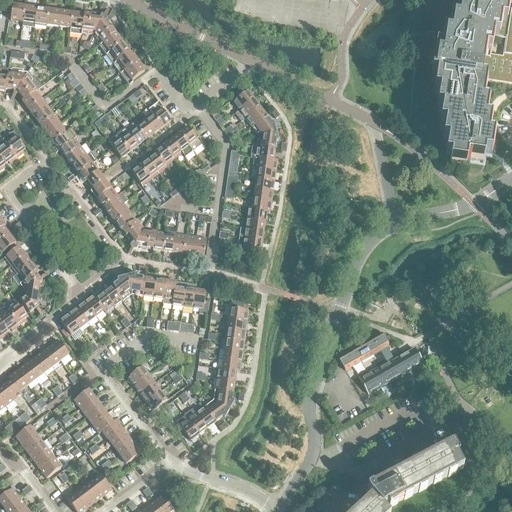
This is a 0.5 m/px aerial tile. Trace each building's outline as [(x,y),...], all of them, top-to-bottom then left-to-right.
[(436,50),(432,74),(438,75),(435,91),(441,91),(438,107),(443,108),(441,123),(446,124),(444,139),(449,140),(447,156),(452,156),(451,164),(466,166),(469,166),(470,164),(471,159),(484,161),(485,153),(490,154),(493,138),(487,137),(488,131),(490,122),(490,121),(485,120),(487,105),(482,104),(485,81),(480,81),(480,76),(485,77),(489,75),(493,78),(497,76),(501,79),(505,78),(509,81),(511,79),(511,13),(505,13),(507,0),(465,0),(464,7),(459,6),(457,21),(452,20),(449,36),(444,35),(442,50),(436,50)] [(23,23),(25,5),(19,4),(18,6),(13,5),(11,21),(23,23)] [(32,6),(25,5),(23,23),(35,25),(37,9),(32,8),(32,6)] [(37,9),(35,25),(34,29),(46,30),(47,26),(49,8),(42,7),(42,9),(37,9)] [(56,9),(49,8),(47,26),(59,28),(61,12),(56,11),(56,9)] [(66,13),(61,12),(59,28),(70,30),(73,11),(66,10),(66,13)] [(73,11),(70,30),(70,34),(81,35),(81,34),(82,31),(84,15),(79,15),(80,12),(73,11)] [(82,31),(81,34),(94,35),(105,16),(104,15),(102,15),(99,20),(91,19),(91,16),(84,15),(82,31)] [(105,16),(94,35),(101,45),(116,34),(111,28),(109,30),(104,24),(107,18),(106,16),(105,16)] [(116,34),(101,45),(99,46),(106,56),(125,42),(121,36),(119,38),(116,34)] [(129,47),(125,42),(106,56),(113,66),(130,53),(127,49),(129,47)] [(24,61),(25,54),(11,52),(10,59),(24,61)] [(130,53),(113,66),(120,75),(139,61),(135,55),(133,57),(130,53)] [(139,61),(120,75),(129,86),(133,83),(132,82),(145,72),(141,68),(143,66),(139,61)] [(7,72),(6,90),(14,91),(14,94),(15,95),(26,77),(19,76),(19,73),(7,72)] [(29,73),(26,77),(15,95),(16,96),(19,94),(24,101),(37,92),(43,87),(37,79),(35,80),(29,73)] [(76,80),(74,76),(69,80),(65,83),(67,86),(76,80)] [(70,92),(80,85),(76,80),(67,86),(67,87),(70,92)] [(37,92),(24,101),(22,102),(28,111),(43,100),(37,92)] [(239,112),(254,100),(248,92),(233,103),(239,112)] [(138,103),(136,100),(132,95),(128,99),(134,107),(138,103)] [(43,100),(28,111),(34,119),(49,108),(43,100)] [(254,100),(239,112),(236,114),(242,122),(245,120),(260,109),(254,100)] [(152,114),(162,129),(171,122),(162,110),(163,109),(158,103),(148,110),(152,114)] [(55,116),(49,108),(34,119),(41,127),(55,116)] [(120,112),(116,108),(111,111),(115,116),(120,112)] [(260,109),(245,120),(252,128),(266,117),(260,109)] [(280,117),(275,110),(271,113),(276,120),(280,117)] [(220,113),(213,118),(216,122),(223,117),(220,113)] [(162,129),(152,114),(143,121),(154,135),(162,129)] [(61,124),(55,116),(41,127),(47,135),(61,124)] [(270,121),(266,117),(252,128),(259,137),(277,132),(273,120),(270,121)] [(143,121),(135,127),(146,141),(154,135),(143,121)] [(132,123),(124,129),(138,147),(146,141),(135,127),(132,123)] [(67,133),(61,124),(47,135),(53,143),(67,133)] [(178,133),(193,153),(203,145),(198,139),(197,140),(188,128),(184,131),(183,130),(178,133)] [(71,129),(67,133),(53,143),(56,147),(53,149),(56,154),(59,152),(60,152),(60,151),(75,140),(77,138),(71,129)] [(138,147),(124,129),(116,135),(119,139),(130,153),(138,147)] [(277,132),(259,137),(257,149),(275,151),(276,145),(280,145),(277,132)] [(13,133),(3,141),(17,159),(24,154),(22,152),(25,150),(13,133)] [(175,138),(171,140),(182,155),(185,159),(193,153),(178,133),(174,136),(175,138)] [(130,153),(119,139),(110,145),(121,160),(130,153)] [(75,140),(60,151),(66,159),(81,148),(75,140)] [(166,142),(162,145),(174,161),(182,155),(171,140),(167,143),(166,142)] [(17,159),(3,141),(0,142),(0,157),(6,165),(8,163),(10,165),(17,159)] [(85,145),(81,148),(66,159),(72,167),(91,153),(85,145)] [(159,150),(155,153),(166,167),(174,161),(162,145),(158,148),(159,150)] [(275,151),(257,149),(252,148),(250,158),(254,159),(274,161),(275,151)] [(78,175),(93,164),(97,161),(91,153),(72,167),(78,175)] [(152,157),(148,160),(159,175),(167,168),(166,167),(155,153),(151,156),(152,157)] [(239,160),(235,159),(230,158),(229,165),(238,167),(239,160)] [(274,161),(254,159),(253,169),(258,169),(276,172),(277,161),(274,161)] [(159,175),(148,160),(144,163),(143,162),(139,165),(151,181),(159,175)] [(98,173),(99,174),(100,173),(93,164),(78,175),(85,184),(87,182),(98,173)] [(151,181),(139,165),(134,168),(135,170),(131,173),(142,187),(151,181)] [(276,172),(258,169),(257,179),(275,182),(276,172)] [(103,180),(99,174),(98,173),(87,182),(92,188),(93,190),(104,181),(103,180)] [(275,182),(257,179),(255,189),(273,192),(275,182)] [(175,188),(168,180),(165,182),(171,191),(175,188)] [(110,189),(104,181),(93,190),(99,197),(99,198),(110,189)] [(103,208),(118,197),(111,188),(110,189),(99,198),(99,197),(96,199),(103,208)] [(255,189),(254,200),(272,202),(273,192),(255,189)] [(118,197),(103,208),(109,216),(124,205),(127,202),(121,194),(118,197)] [(254,200),(252,209),(267,212),(270,213),(272,202),(254,200)] [(130,213),(124,205),(109,216),(115,224),(130,213)] [(249,209),(247,219),(265,222),(267,212),(252,209),(249,209)] [(130,213),(115,224),(122,233),(123,232),(136,221),(130,213)] [(247,219),(246,229),(264,232),(265,222),(247,219)] [(136,221),(123,232),(126,237),(129,235),(133,241),(130,247),(132,249),(133,249),(144,230),(137,220),(136,221)] [(4,228),(0,229),(0,242),(11,234),(8,230),(6,231),(4,228)] [(241,229),(239,239),(263,242),(264,232),(246,229),(241,229)] [(157,231),(144,230),(133,249),(134,250),(136,250),(139,245),(147,246),(147,249),(153,250),(156,233),(157,231)] [(156,233),(153,250),(153,251),(163,252),(166,234),(156,233)] [(14,239),(11,234),(0,242),(0,252),(2,255),(16,244),(13,240),(14,239)] [(176,235),(166,234),(163,252),(173,254),(176,235)] [(186,237),(176,235),(173,254),(183,255),(186,237)] [(186,237),(183,255),(194,257),(196,238),(186,237)] [(196,238),(194,257),(204,258),(207,240),(196,238)] [(263,242),(239,239),(238,249),(261,253),(263,242)] [(11,267),(27,255),(23,251),(22,252),(19,248),(5,258),(11,267)] [(30,259),(27,255),(11,267),(17,275),(31,264),(28,261),(30,259)] [(31,264),(17,275),(23,283),(36,274),(39,272),(36,267),(34,268),(31,264)] [(439,283),(460,271),(458,268),(457,267),(437,279),(437,280),(439,283)] [(411,279),(416,285),(426,278),(422,272),(411,279)] [(36,274),(23,283),(20,285),(25,290),(24,293),(38,295),(39,285),(42,283),(36,274)] [(114,278),(111,274),(105,279),(108,283),(114,278)] [(142,301),(143,297),(146,279),(140,278),(139,274),(127,277),(132,296),(133,296),(133,300),(142,301)] [(132,296),(127,277),(115,281),(116,284),(111,288),(122,303),(132,296)] [(156,280),(146,279),(143,297),(153,299),(156,280)] [(166,282),(156,280),(153,299),(163,300),(166,282)] [(166,282),(163,300),(163,305),(172,306),(173,301),(176,288),(176,283),(166,282)] [(186,285),(176,283),(176,288),(173,301),(172,306),(183,308),(186,285)] [(186,285),(183,308),(193,309),(196,286),(186,285)] [(201,287),(196,286),(193,309),(199,310),(199,315),(207,316),(209,304),(204,303),(206,292),(200,292),(201,287)] [(122,303),(111,288),(103,294),(114,309),(122,303)] [(38,295),(24,293),(24,295),(18,299),(29,314),(39,307),(37,305),(38,295)] [(103,294),(95,300),(103,312),(106,315),(114,309),(103,294)] [(103,312),(95,300),(93,297),(85,303),(96,318),(103,312)] [(5,308),(8,312),(19,327),(26,322),(25,320),(27,317),(26,316),(15,301),(5,308)] [(96,318),(85,303),(76,309),(88,324),(96,318)] [(76,309),(68,315),(79,330),(88,324),(76,309)] [(230,309),(229,320),(247,323),(249,312),(230,309)] [(19,327),(8,312),(0,318),(0,321),(8,332),(11,330),(12,332),(19,327)] [(79,330),(68,315),(60,322),(71,337),(79,330)] [(229,320),(227,330),(246,333),(247,323),(229,320)] [(0,321),(0,341),(7,336),(5,334),(8,332),(0,321)] [(180,333),(181,324),(180,324),(180,323),(174,322),(174,323),(173,332),(180,333)] [(246,333),(227,330),(226,340),(244,343),(246,333)] [(345,372),(389,346),(382,334),(338,360),(345,372)] [(226,340),(224,350),(243,353),(244,343),(226,340)] [(49,348),(60,362),(69,356),(58,341),(49,348)] [(49,348),(41,354),(52,368),(60,362),(49,348)] [(224,350),(223,360),(241,363),(243,353),(224,350)] [(368,396),(414,370),(413,368),(422,363),(421,361),(421,360),(419,356),(418,356),(414,350),(392,363),(391,361),(359,379),(368,396)] [(41,354),(33,360),(44,375),(52,368),(41,354)] [(44,375),(33,360),(25,366),(36,381),(44,375)] [(223,360),(222,370),(236,373),(240,373),(241,363),(223,360)] [(36,381),(25,366),(16,372),(28,387),(36,381)] [(134,388),(148,376),(142,368),(127,379),(134,388)] [(236,373),(222,370),(218,369),(217,380),(235,383),(236,373)] [(28,387),(16,372),(8,379),(10,381),(20,393),(28,387)] [(148,376),(134,388),(140,396),(155,385),(148,376)] [(235,383),(217,380),(215,390),(233,393),(235,383)] [(20,393),(10,381),(2,387),(14,402),(22,396),(20,393)] [(161,393),(155,385),(140,396),(146,404),(161,393)] [(2,387),(0,389),(0,400),(5,408),(14,402),(2,387)] [(80,410),(95,399),(89,390),(74,402),(80,410)] [(233,393),(215,390),(213,402),(230,411),(236,400),(233,398),(233,393)] [(161,393),(146,404),(152,412),(167,401),(161,393)] [(101,407),(95,399),(80,410),(86,418),(101,407)] [(213,402),(204,408),(215,423),(220,420),(223,422),(230,411),(213,402)] [(107,415),(101,407),(86,418),(93,426),(107,415)] [(204,408),(196,415),(207,429),(215,423),(204,408)] [(113,423),(107,415),(93,426),(99,435),(102,433),(113,423)] [(196,415),(188,421),(199,435),(207,429),(196,415)] [(199,435),(188,421),(185,417),(176,423),(190,442),(199,435)] [(116,421),(113,423),(102,433),(108,440),(123,429),(116,421)] [(222,432),(228,427),(225,423),(219,428),(222,432)] [(22,447),(37,436),(30,427),(15,438),(22,447)] [(123,429),(108,440),(114,449),(129,437),(123,429)] [(37,436),(22,447),(28,455),(43,444),(37,436)] [(135,446),(129,437),(114,449),(120,457),(135,446)] [(77,442),(76,443),(81,449),(86,445),(82,438),(80,440),(77,442)] [(43,444),(28,455),(34,463),(49,452),(43,444)] [(141,454),(135,446),(120,457),(127,465),(141,454)] [(384,511),(382,509),(387,506),(388,508),(462,469),(457,458),(456,457),(452,449),(415,468),(413,465),(410,467),(406,459),(383,471),(382,472),(383,474),(368,482),(367,479),(366,480),(359,483),(364,502),(364,501),(366,504),(368,506),(360,511),(384,511)] [(72,454),(76,459),(82,456),(80,454),(78,450),(72,454)] [(55,460),(49,452),(34,463),(40,471),(55,460)] [(61,468),(55,460),(40,471),(47,480),(61,468)] [(101,476),(92,483),(103,497),(112,491),(101,476)] [(103,497),(92,483),(84,489),(95,504),(103,497)] [(84,489),(76,495),(87,510),(95,504),(84,489)] [(0,504),(4,509),(19,498),(12,490),(0,498),(0,504)] [(84,511),(87,510),(76,495),(67,501),(75,511),(84,511)] [(154,502),(161,511),(171,511),(174,511),(163,496),(154,502)] [(19,498),(4,509),(5,511),(17,511),(25,506),(19,498)] [(161,511),(154,502),(146,508),(148,511),(161,511)]
